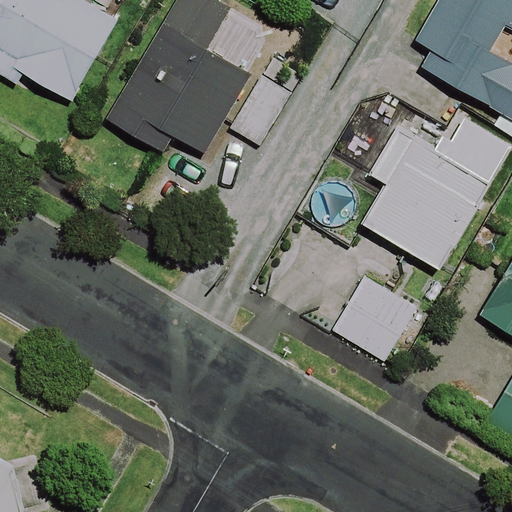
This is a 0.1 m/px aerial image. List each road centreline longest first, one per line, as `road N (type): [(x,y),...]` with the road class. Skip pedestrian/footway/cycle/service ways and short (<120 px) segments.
road 1 (residential): [(253,410),(0,257)]
road 2 (residential): [(427,511),(253,410)]
